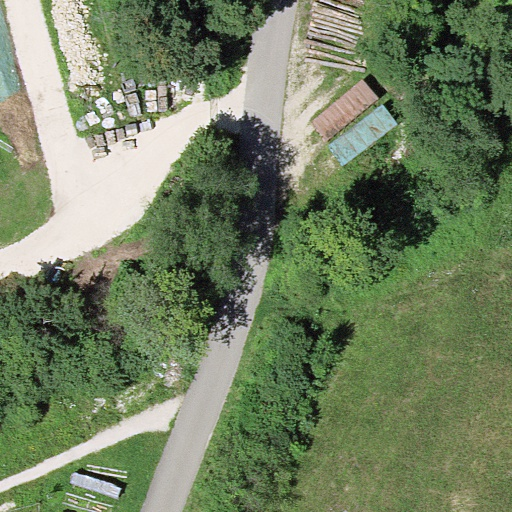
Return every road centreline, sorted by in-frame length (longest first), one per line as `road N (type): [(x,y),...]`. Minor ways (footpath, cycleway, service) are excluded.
road 1 (track): [(282,0),(245,281),(164,511)]
road 2 (track): [(264,93),(198,113),(75,231),(0,266)]
